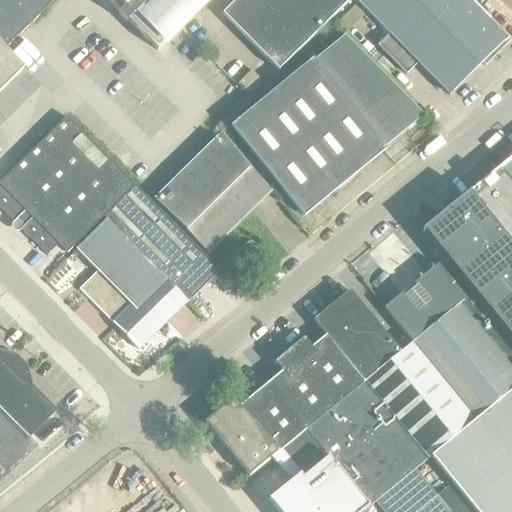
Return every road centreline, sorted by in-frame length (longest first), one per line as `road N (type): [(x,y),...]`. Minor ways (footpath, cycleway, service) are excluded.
road 1 (unclassified): [(138,419),(511,104)]
road 2 (unclassified): [(138,419),(0,276)]
road 3 (unclassified): [(22,511),(138,419)]
road 4 (unclassified): [(216,511),(138,419)]
